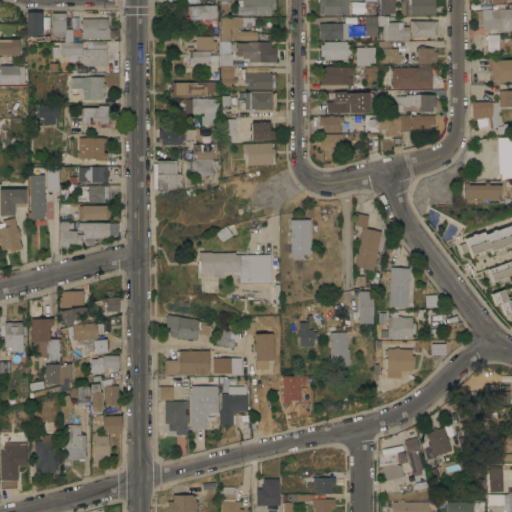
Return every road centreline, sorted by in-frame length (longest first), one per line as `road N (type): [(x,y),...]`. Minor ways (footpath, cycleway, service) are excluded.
road 1 (tertiary): [(140,511),(138,0)]
road 2 (tertiary): [(24,511),(405,415),(492,339)]
road 3 (residential): [(492,339),(401,208),(389,171),(339,184),(305,172),(298,0)]
road 4 (residential): [(389,171),(444,155),(456,136),(458,0)]
road 5 (residential): [(0,289),(139,254)]
